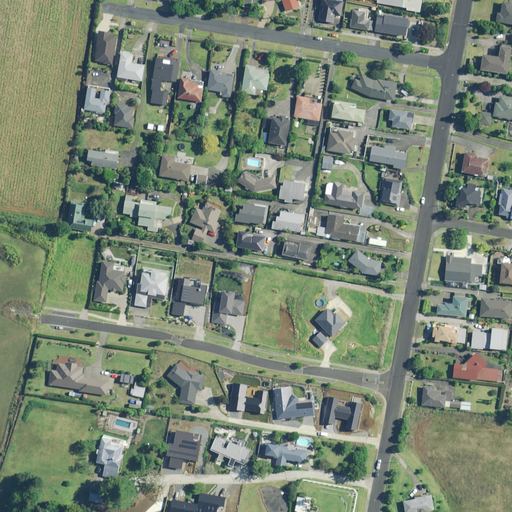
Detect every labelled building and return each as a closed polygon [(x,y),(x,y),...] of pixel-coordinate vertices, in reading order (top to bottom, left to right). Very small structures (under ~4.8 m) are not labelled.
[(281,0),(282,3),(285,11),(300,6),(297,0),(281,0)] [(333,0),(320,0),(321,3),(320,5),(322,6),(321,12),(319,11),(318,20),(333,22),(334,15),(340,17),(341,15),(343,1),(333,0)] [(376,0),(377,2),(407,8),(406,9),(418,12),(420,0),(376,0)] [(511,3),(509,3),(502,1),(500,13),(497,12),(495,21),(505,23),(511,24),(511,5),(511,3)] [(370,19),(368,18),(366,18),(368,9),(359,7),(359,9),(359,11),(353,10),(350,27),(366,30),(384,33),(404,36),(405,36),(406,29),(408,19),(401,18),(401,16),(391,15),(391,16),(380,15),(377,14),(376,21),(370,20),(371,19),(370,19)] [(118,34),(100,31),(95,61),(112,64),(118,34)] [(500,73),(507,75),(511,48),(510,48),(510,45),(502,44),(501,47),(500,46),(499,55),(498,57),(484,55),(483,55),(480,70),(497,73),(500,73)] [(132,53),(131,53),(120,51),(116,75),(125,77),(127,77),(140,80),(141,80),(144,64),(143,64),(130,61),(132,53)] [(177,63),(172,62),(161,61),(161,62),(158,62),(154,61),(151,84),(161,86),(161,82),(162,79),(168,80),(168,81),(172,81),(174,82),(174,78),(176,79),(178,63),(177,63)] [(253,65),(248,64),(245,63),(241,91),(259,94),(260,92),(260,88),(266,89),(269,73),(268,72),(264,72),(264,69),(254,68),(254,66),(255,65),(253,65)] [(220,69),(210,68),(209,68),(206,88),(220,90),(219,93),(222,93),(221,95),(222,96),(230,97),(233,75),(219,73),(220,69)] [(394,97),(396,86),(397,81),(377,78),(377,80),(375,79),(362,74),(359,79),(358,78),(359,76),(353,73),(351,78),(354,79),(350,87),(369,96),(382,98),(394,100),(394,97)] [(190,78),(185,77),(180,76),(177,97),(179,97),(200,101),(202,88),(203,81),(190,79),(190,78)] [(94,87),(88,86),(86,86),(83,108),(95,110),(95,112),(102,113),(102,111),(104,111),(105,100),(107,101),(109,90),(108,90),(100,88),(99,97),(93,96),(94,87)] [(296,89),(289,89),(281,87),(281,91),(279,91),(280,87),(275,86),(275,90),(271,89),(271,95),(268,94),(266,104),(292,108),(293,108),(296,89)] [(297,94),(293,116),(319,120),(321,102),(321,100),(309,98),(310,96),(297,94)] [(511,96),(500,94),(499,99),(499,102),(495,101),(495,103),(493,110),(493,114),(492,115),(511,118),(511,96)] [(126,103),(118,102),(115,102),(113,112),(115,112),(113,124),(132,127),(133,117),(131,116),(132,106),(126,105),(126,103)] [(363,121),(365,109),(356,107),(356,106),(350,105),(350,103),(339,102),(339,104),(333,103),(331,116),(332,116),(363,121)] [(411,117),(412,114),(412,113),(407,112),(407,111),(390,108),(388,119),(393,119),(392,125),(406,128),(410,129),(411,122),(412,117),(411,117)] [(490,112),(482,111),(480,111),(478,122),(490,124),(491,117),(492,114),(492,113),(490,112)] [(106,121),(100,115),(93,122),(98,127),(106,121)] [(352,131),(349,130),(337,129),(336,132),(329,131),(326,150),(349,153),(350,150),(353,151),(354,150),(355,137),(352,137),(352,131)] [(407,152),(405,152),(395,150),(396,146),(385,144),(384,147),(372,145),(371,147),(369,160),(393,164),(393,166),(404,168),(407,152)] [(118,154),(105,151),(87,149),(86,159),(88,159),(91,160),(91,162),(90,164),(115,168),(116,165),(116,162),(117,160),(117,158),(118,154)] [(477,152),(475,152),(465,150),(461,171),(486,176),(489,158),(488,158),(477,155),(477,154),(477,152)] [(188,179),(189,172),(190,163),(173,161),(174,155),(161,153),(161,154),(158,175),(179,178),(185,179),(188,179)] [(331,169),(333,156),(323,155),(321,167),(322,167),(330,168),(331,169)] [(261,158),(248,158),(247,171),(260,172),(261,158)] [(262,178),(256,179),(243,170),(237,180),(245,186),(245,187),(247,189),(248,188),(253,192),(276,187),(274,177),(273,175),(262,178)] [(195,184),(205,185),(207,175),(197,173),(195,184)] [(400,179),(384,176),(383,176),(379,202),(393,204),(399,205),(402,185),(401,185),(401,183),(402,180),(400,179)] [(124,181),(114,179),(113,187),(123,189),(124,181)] [(305,182),(290,180),(283,179),(283,180),(282,185),(280,184),(280,188),(278,197),(284,198),(284,201),(291,202),(292,198),(302,199),(302,198),(305,182)] [(475,189),(475,186),(476,183),(468,182),(467,187),(461,186),(459,195),(457,196),(455,205),(466,207),(466,202),(470,203),(474,203),(477,203),(480,204),(480,202),(481,197),(480,197),(481,190),(475,189)] [(325,195),(324,204),(359,211),(359,213),(373,216),(374,209),(371,207),(362,205),(364,195),(353,193),(352,198),(341,197),(343,186),(334,184),(331,196),(325,195)] [(511,189),(502,188),(501,193),(500,192),(499,200),(498,203),(500,204),(499,214),(506,215),(506,217),(509,217),(511,218),(511,217),(511,189)] [(130,201),(131,195),(125,194),(123,205),(123,207),(123,212),(130,213),(129,215),(138,217),(137,224),(147,225),(147,229),(156,231),(157,226),(160,227),(161,226),(162,218),(169,219),(171,208),(171,207),(171,206),(155,204),(155,201),(153,201),(140,199),(140,202),(130,201)] [(83,213),(84,210),(85,202),(70,200),(66,227),(85,230),(90,231),(92,219),(82,217),(83,213)] [(265,206),(248,203),(243,202),(243,203),(242,208),(239,208),(238,213),(237,213),(235,213),(234,220),(249,223),(249,221),(262,223),(262,222),(265,206)] [(220,210),(219,209),(210,205),(208,208),(203,206),(201,209),(195,207),(189,221),(202,227),(201,229),(196,227),(191,239),(201,243),(202,241),(207,229),(214,232),(218,222),(215,221),(220,210)] [(302,214),(281,210),(280,210),(279,216),(276,215),(275,221),(272,220),(271,227),(286,230),(286,229),(299,231),(299,229),(302,214)] [(343,222),(344,215),(328,213),(326,227),(317,226),(316,234),(326,236),(326,233),(332,234),(331,238),(340,239),(340,238),(354,240),(365,242),(367,230),(365,230),(359,229),(360,225),(353,224),(343,222)] [(265,235),(250,233),(247,232),(247,231),(238,230),(235,246),(244,247),(262,250),(265,235)] [(299,245),(285,242),(284,242),(281,254),(308,260),(311,245),(300,242),(299,245)] [(379,272),(381,262),(381,261),(370,259),(356,248),(348,260),(355,266),(364,272),(379,275),(379,272)] [(511,259),(511,258),(499,256),(497,258),(497,262),(501,263),(500,271),(499,282),(511,283),(511,260),(510,260),(511,259)] [(473,281),(475,264),(471,263),(471,262),(447,260),(447,261),(445,280),(469,282),(469,281),(473,281)] [(111,290),(110,292),(116,293),(117,291),(123,292),(127,272),(124,272),(125,268),(113,266),(114,263),(103,261),(99,281),(98,281),(94,300),(106,302),(108,289),(111,290)] [(170,271),(143,268),(141,285),(137,284),(135,306),(151,308),(152,298),(167,300),(170,271)] [(190,279),(180,278),(176,303),(174,302),(172,314),(184,316),(186,302),(205,305),(208,286),(200,284),(199,288),(189,286),(190,279)] [(235,293),(223,291),(221,303),(215,302),(212,322),(226,325),(228,313),(242,316),(245,301),(234,299),(235,293)] [(466,316),(466,308),(468,297),(453,295),(452,304),(445,303),(445,305),(441,304),(440,304),(437,304),(437,305),(436,313),(466,316)] [(511,301),(509,301),(502,300),(490,299),(490,298),(481,297),(480,307),(479,316),(509,318),(510,318),(511,301)] [(330,335),(331,336),(345,322),(335,312),(333,314),(326,308),(314,319),(330,335)] [(459,329),(444,326),(437,325),(437,327),(434,327),(432,333),(432,336),(435,337),(434,341),(439,342),(439,339),(448,341),(454,343),(456,343),(457,341),(459,329)] [(509,330),(492,328),(492,333),(473,331),(472,348),(484,349),(506,351),(509,330)] [(162,357),(155,352),(152,357),(159,362),(162,357)] [(501,381),(502,370),(498,370),(498,369),(483,367),(487,364),(476,352),(464,364),(456,363),(454,363),(452,377),(477,380),(477,378),(501,381)] [(109,381),(84,377),(84,373),(81,373),(82,366),(77,365),(78,358),(69,357),(68,364),(58,362),(57,371),(52,370),(49,385),(79,389),(79,391),(107,395),(109,381)] [(191,368),(189,366),(180,359),(177,364),(176,363),(166,375),(180,386),(179,402),(194,404),(195,402),(196,389),(202,390),(202,388),(204,374),(198,374),(198,372),(197,372),(198,369),(191,368)] [(131,394),(142,397),(145,384),(135,381),(134,384),(133,390),(132,392),(131,394)] [(234,383),(229,409),(264,414),(268,392),(259,391),(258,400),(245,398),(248,385),(234,383)] [(432,386),(424,385),(423,385),(421,405),(449,407),(449,406),(460,407),(460,408),(470,409),(471,402),(454,400),(451,400),(451,391),(445,390),(445,392),(441,391),(432,390),(432,386)] [(291,388),(274,390),(278,419),(313,414),(312,401),(299,403),(299,400),(292,395),(291,388)] [(328,397),(322,423),(333,425),(335,417),(347,420),(345,428),(356,431),(362,406),(351,403),(349,408),(338,405),(339,400),(328,397)] [(35,408),(32,408),(30,407),(28,412),(37,415),(39,410),(35,408)] [(169,443),(167,457),(170,457),(169,467),(182,469),(183,460),(197,462),(202,435),(176,431),(174,443),(169,443)] [(109,437),(102,435),(101,435),(98,446),(96,448),(95,450),(97,453),(95,460),(96,461),(104,462),(101,474),(116,477),(117,473),(120,457),(122,457),(122,454),(122,453),(120,452),(123,443),(109,440),(109,437)] [(216,437),(211,449),(221,453),(218,460),(222,462),(225,455),(231,458),(228,465),(232,467),(235,460),(244,464),(250,451),(243,448),(245,442),(239,440),(237,446),(216,437)] [(287,447),(282,446),(264,442),(262,453),(273,455),(272,457),(277,458),(275,465),(285,467),(285,465),(286,460),(304,463),(307,450),(297,449),(294,451),(289,450),(287,447)] [(171,500),(169,511),(215,511),(217,505),(223,506),(224,498),(200,494),(199,504),(171,500)] [(305,510),(306,507),(306,504),(302,503),(303,496),(297,495),(295,509),(296,509),(295,511),(309,511),(310,511),(305,510)] [(414,499),(404,500),(403,501),(404,511),(426,511),(434,510),(431,495),(429,495),(414,498),(414,499)] [(95,511),(97,503),(71,496),(68,509),(79,511),(95,511)]
